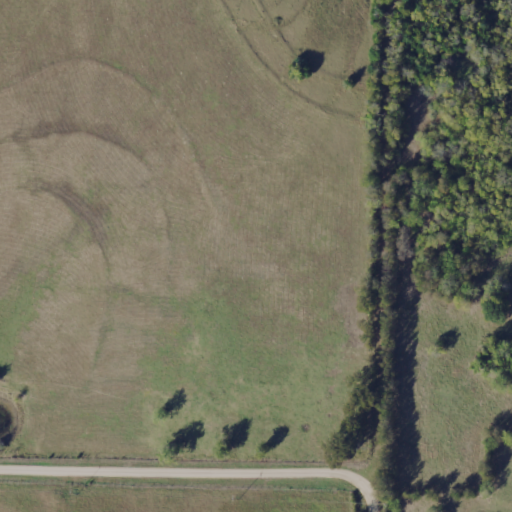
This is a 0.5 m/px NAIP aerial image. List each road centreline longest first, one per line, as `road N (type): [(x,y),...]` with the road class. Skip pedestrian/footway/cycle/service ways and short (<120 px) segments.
road 1 (residential): [(353,463),(368,351),(370,0)]
road 2 (residential): [(353,463),(0,455)]
